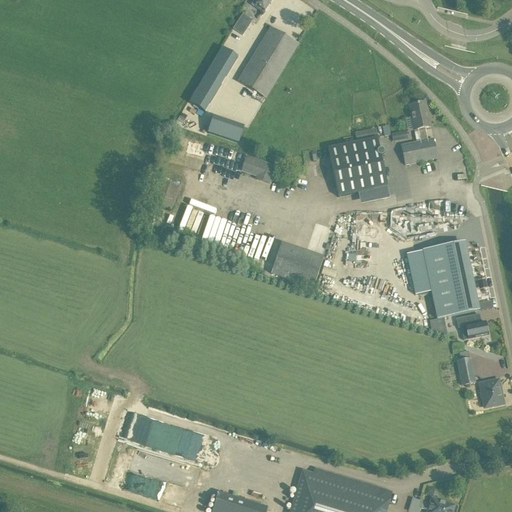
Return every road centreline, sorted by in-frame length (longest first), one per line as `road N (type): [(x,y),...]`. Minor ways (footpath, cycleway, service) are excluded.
road 1 (unknown): [(305,212),(260,219),(216,201),(213,181),(224,167),(290,195)]
road 2 (unclassified): [(511,343),(475,189),(482,169)]
road 3 (unknown): [(442,189),(305,212)]
